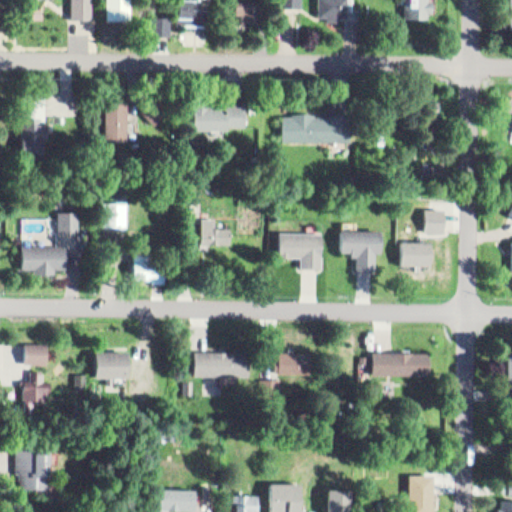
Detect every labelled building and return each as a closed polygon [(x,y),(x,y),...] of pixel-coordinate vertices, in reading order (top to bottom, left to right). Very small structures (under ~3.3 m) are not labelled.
[(69,0),(69,17),(91,17),(91,0),(69,0)] [(103,0),(103,17),(128,18),(128,0),(103,0)] [(177,0),(177,23),(208,24),(208,0),(177,0)] [(234,0),(234,17),(263,17),(262,0),(234,0)] [(281,0),(281,9),(303,9),(303,0),(281,0)] [(322,0),(348,0),(348,14),(342,14),(342,18),(322,19),(322,0)] [(408,0),(408,16),(433,16),(433,0),(408,0)] [(152,33),(153,14),(171,15),(170,34),(152,33)] [(43,88),(18,89),(19,151),(40,151),(40,117),(44,117),(43,88)] [(442,98),(441,121),(416,121),(416,98),(442,98)] [(245,125),(229,124),(228,128),(193,127),(194,101),(245,103),(245,125)] [(105,142),(128,141),(127,104),(104,104),(105,142)] [(282,112),(281,137),(351,139),(351,113),(282,112)] [(126,200),(126,225),(100,225),(101,200),(126,200)] [(58,209),(58,228),(78,228),(78,209),(58,209)] [(199,216),(199,243),(231,242),(231,225),(215,225),(215,216),(199,216)] [(321,230),(279,229),(278,255),(300,255),(300,265),(321,265),(321,230)] [(379,229),(340,229),(340,250),(351,250),(351,253),(356,253),(356,267),(374,267),(374,250),(379,250),(379,229)] [(53,267),(53,272),(32,272),(32,267),(22,267),(22,244),(64,243),(64,267),(53,267)] [(133,252),(132,277),(164,277),(165,252),(133,252)] [(25,359),(25,341),(46,341),(46,360),(25,359)] [(95,348),(95,373),(127,373),(127,348),(95,348)] [(372,348),(372,371),(428,371),(428,349),(372,348)] [(194,349),(194,372),(247,373),(248,349),(194,349)] [(278,349),(278,369),(308,370),(309,349),(278,349)] [(32,368),(32,377),(21,377),(20,396),(47,397),(48,386),(50,386),(50,378),(43,378),(43,369),(32,368)] [(185,378),(184,390),(193,390),(193,378),(185,378)] [(49,486),(49,472),(47,472),(47,446),(16,445),(16,485),(49,486)] [(433,511),(433,472),(408,472),(408,511),(433,511)] [(299,480),(299,511),(271,511),(271,480),(299,480)] [(195,486),(159,485),(159,508),(194,509),(195,486)] [(329,485),(328,511),(366,511),(367,487),(329,485)] [(235,491),(235,511),(249,511),(259,511),(259,491),(235,491)] [(494,511),(497,494),(511,495),(511,511),(494,511)]
